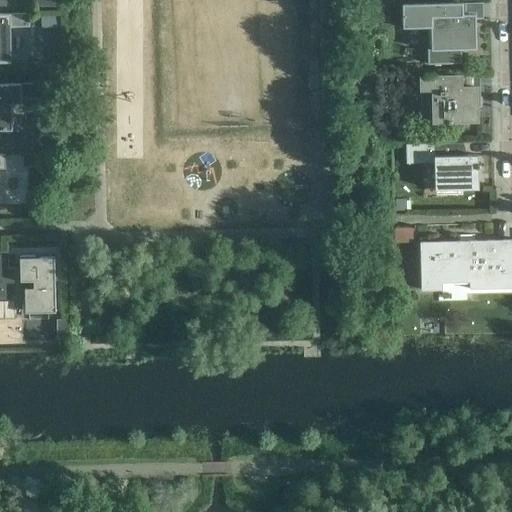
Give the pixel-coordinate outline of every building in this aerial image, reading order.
[(469,13),(483,13),(483,1),(468,1),(469,13)] [(475,49),(475,15),(468,15),(468,16),(461,16),(461,4),(462,4),(462,3),(418,4),(418,11),(410,11),(411,27),(422,27),(422,22),(431,22),(432,50),(475,49)] [(0,27),(30,27),(30,14),(0,14),(0,27)] [(477,121),(476,87),(461,87),(460,76),(421,76),(422,122),(446,122),(446,123),(452,123),(452,121),(477,121)] [(0,114),(10,115),(9,98),(7,98),(7,84),(0,84),(0,114)] [(480,168),(480,163),(478,163),(478,155),(457,156),(457,143),(422,143),(422,163),(434,163),(435,190),(479,189),(478,168),(480,168)] [(511,287),(511,240),(420,242),(421,290),(442,289),(442,276),(470,276),(470,289),(511,287)] [(0,297),(16,297),(16,268),(4,268),(4,256),(0,256),(0,297)] [(55,258),(21,259),(22,285),(26,285),(27,314),(57,314),(55,258)]
